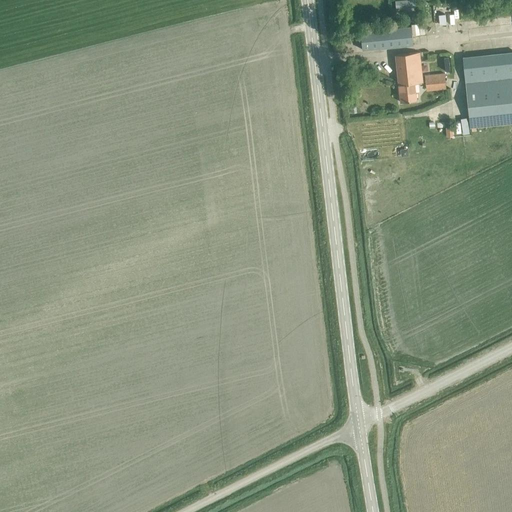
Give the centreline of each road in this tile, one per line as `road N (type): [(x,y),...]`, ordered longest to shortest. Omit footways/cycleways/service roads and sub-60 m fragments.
road 1 (tertiary): [(358,426),(308,0)]
road 2 (unclassified): [(188,511),(358,426)]
road 3 (unclassified): [(358,426),(511,348)]
